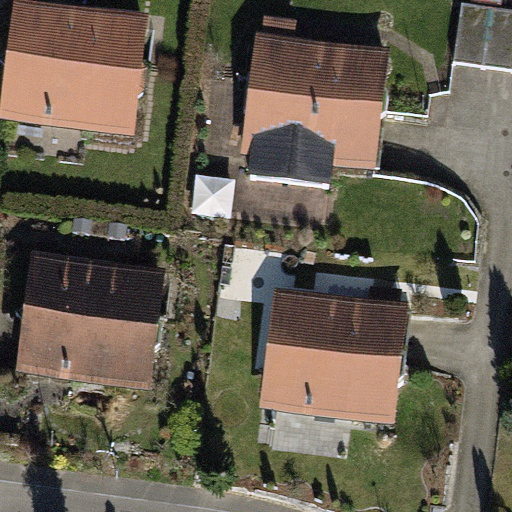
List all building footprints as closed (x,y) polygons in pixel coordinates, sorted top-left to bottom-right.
[(156,23),(24,5),(8,118),(140,136),(156,23)] [(511,12),(464,6),(456,65),(511,73),(511,12)] [(392,57),(258,40),(245,146),(270,149),(266,181),(342,191),(346,162),(378,166),(392,57)] [(173,274),(40,262),(29,372),(162,384),(173,274)] [(415,309),(288,292),(273,406),(400,423),(415,309)]
